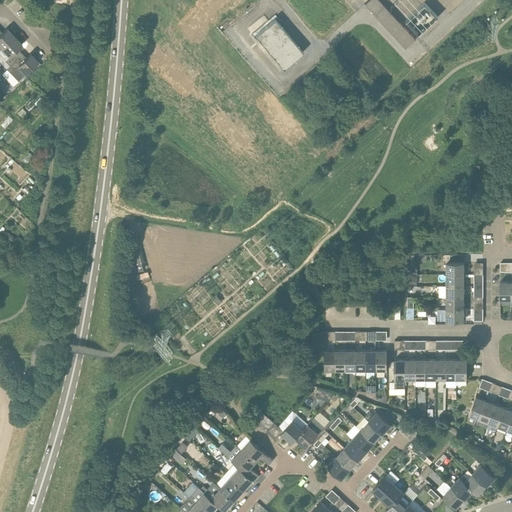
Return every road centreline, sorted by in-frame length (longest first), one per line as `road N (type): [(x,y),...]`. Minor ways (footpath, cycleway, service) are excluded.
road 1 (primary): [(121,0),(88,293),(32,511)]
road 2 (residential): [(490,329),(329,323)]
road 3 (track): [(100,213),(236,232)]
road 4 (residential): [(243,511),(287,461),(346,490)]
